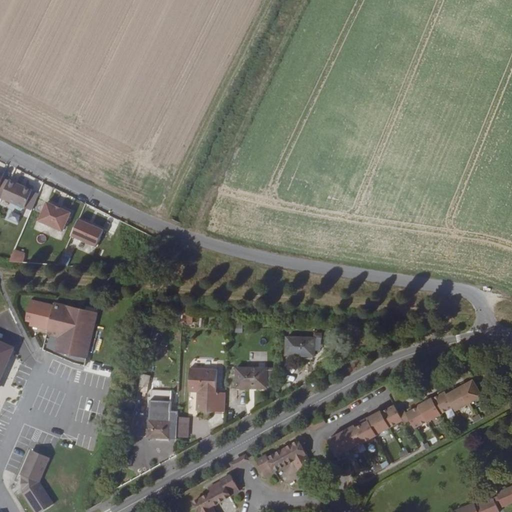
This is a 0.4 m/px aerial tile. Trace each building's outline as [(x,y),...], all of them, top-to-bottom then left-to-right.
[(0,187),(3,188),(10,172),(11,169),(0,165),(0,187)] [(10,172),(3,188),(3,190),(31,203),(39,187),(10,172)] [(44,200),(36,221),(62,231),(70,210),(44,200)] [(75,218),(70,237),(97,244),(102,225),(75,218)] [(98,360),(112,324),(68,307),(68,309),(45,300),(38,318),(42,320),(40,326),(57,333),(51,350),(89,358),(98,360)] [(319,340),(293,339),(292,357),(318,358),(319,340)] [(0,379),(14,347),(0,341),(0,379)] [(89,358),(51,350),(50,351),(71,361),(95,367),(98,360),(89,358)] [(265,362),(265,354),(255,353),(255,361),(265,362)] [(226,372),(199,369),(197,393),(206,393),(204,412),(231,414),(232,396),(223,395),(226,372)] [(272,371),(243,369),(243,391),(256,391),(256,388),(272,389),(272,371)] [(156,380),(148,379),(145,393),(152,395),(156,380)] [(477,397),(468,379),(441,394),(439,391),(427,398),(425,398),(412,406),(400,413),(404,422),(408,429),(421,423),(422,423),(435,415),(436,414),(448,408),(450,412),(477,397)] [(151,415),(150,404),(143,405),(144,415),(151,415)] [(392,413),(388,405),(375,412),(374,411),(361,418),(359,418),(347,425),(346,426),(320,440),(329,457),(396,421),(392,413)] [(400,413),(398,410),(392,413),(396,421),(398,425),(404,422),(400,413)] [(318,423),(314,415),(302,422),(306,428),(307,430),(318,423)] [(477,420),(475,415),(468,419),(470,424),(477,420)] [(182,416),(174,416),(173,425),(155,424),(153,441),(180,443),(182,416)] [(306,428),(302,422),(292,428),(295,434),(306,428)] [(451,435),(448,430),(441,433),(444,438),(451,435)] [(380,437),(384,445),(393,441),(389,433),(380,437)] [(309,473),(291,441),(260,459),(258,455),(246,462),(256,479),(284,462),(295,481),(309,473)] [(425,449),(422,444),(415,448),(418,453),(425,449)] [(53,458),(36,450),(25,474),(29,476),(29,489),(26,491),(39,511),(41,511),(56,503),(42,482),(53,458)] [(403,456),(401,451),(394,455),(396,460),(403,456)] [(511,480),(511,471),(508,465),(492,475),(493,477),(497,484),(499,487),(511,480)] [(376,471),(373,467),(367,470),(370,475),(376,471)] [(228,487),(221,474),(199,488),(201,494),(183,504),(187,511),(206,511),(205,508),(222,498),(219,492),(228,487)] [(497,484),(493,477),(488,480),(492,488),(497,484)] [(492,488),(488,480),(471,490),(470,488),(454,497),(455,500),(448,504),(452,511),(459,506),(461,510),(478,501),(480,503),(496,494),(492,488)] [(231,493),(228,487),(219,492),(222,498),(231,493)] [(480,503),(478,501),(461,510),(459,506),(452,511),(453,511),(467,511),(469,511),(480,505),(480,503)]
